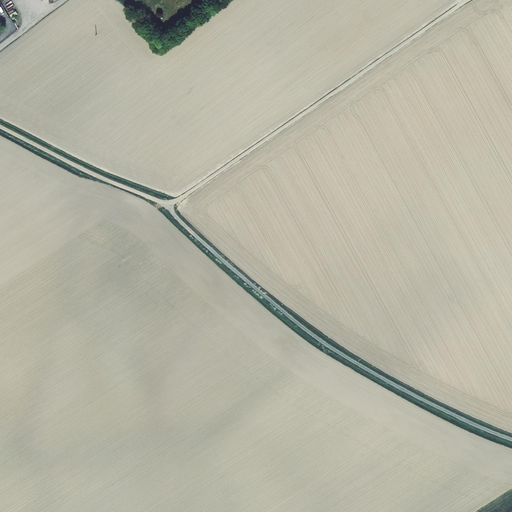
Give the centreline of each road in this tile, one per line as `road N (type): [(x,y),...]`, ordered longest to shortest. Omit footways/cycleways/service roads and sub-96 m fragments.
road 1 (unclassified): [(0,126),(106,180),(173,201),(468,0)]
road 2 (track): [(511,438),(397,386),(321,340),(190,230),(169,202)]
